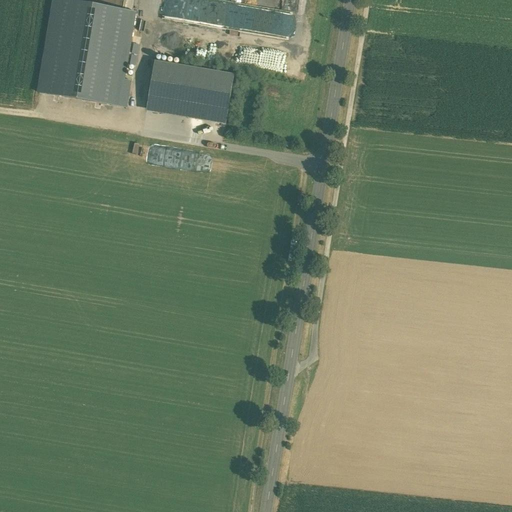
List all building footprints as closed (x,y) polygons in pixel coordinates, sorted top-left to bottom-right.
[(40,94),(115,107),(120,80),(132,12),(118,10),(62,0),(55,0),(39,93),(40,94)] [(212,42),(210,58),(230,60),(232,44),(212,42)] [(227,116),(234,76),(155,61),(148,102),(227,116)] [(279,71),(281,64),(270,61),(268,68),(279,71)] [(132,82),(120,80),(115,107),(127,109),(132,82)]
